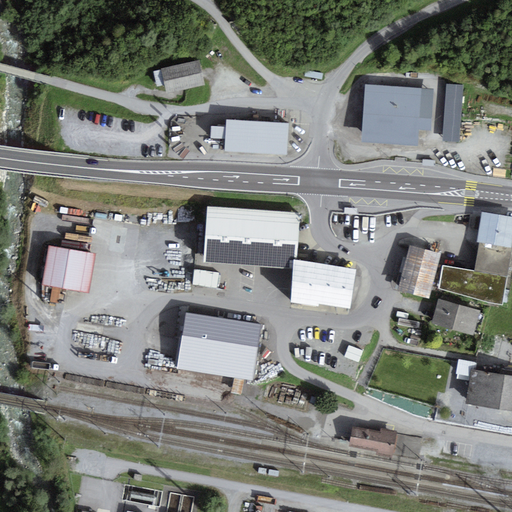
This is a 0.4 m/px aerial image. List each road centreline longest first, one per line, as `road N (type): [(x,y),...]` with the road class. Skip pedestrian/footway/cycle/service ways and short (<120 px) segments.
road 1 (track): [(199,0),(268,78),(319,109),(157,106),(0,68)]
road 2 (residential): [(319,184),(321,238),(369,262),(376,295),(359,320),(289,323),(286,358),(418,424)]
road 3 (primary): [(0,158),(319,184)]
road 4 (residential): [(392,511),(110,465)]
road 5 (tertiary): [(319,184),(319,109),(333,83),(376,42),(451,0)]
road 6 (primary): [(319,184),(511,198)]
